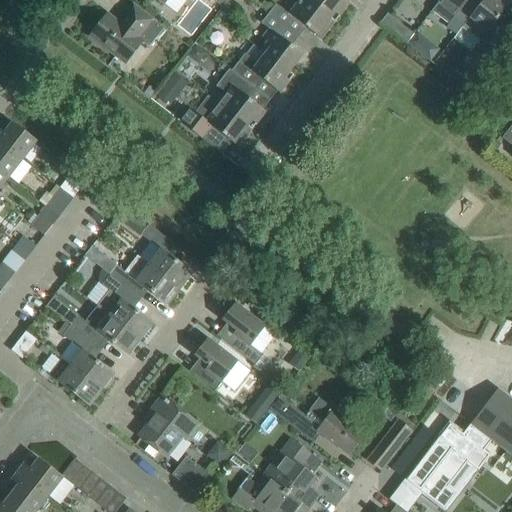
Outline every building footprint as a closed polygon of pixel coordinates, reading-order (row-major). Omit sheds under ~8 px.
[(335,23),(307,0),(306,1),(304,0),(298,0),(288,14),(321,40),(335,23)] [(349,4),(342,0),(306,0),(307,0),(335,23),(349,4)] [(462,8),(468,0),(439,0),(438,1),(456,15),(446,28),(455,35),(471,15),(462,8)] [(508,30),(497,21),(510,4),(504,0),(483,0),(471,15),(455,35),(456,35),(463,27),(480,40),(477,44),(489,54),(508,30)] [(263,2),(259,7),(268,13),(274,5),(269,2),(267,5),(263,2)] [(125,65),(142,42),(149,48),(164,29),(133,4),(119,23),(108,14),(89,37),(119,60),(125,65)] [(276,20),(283,11),(275,5),(274,5),(268,13),(276,20)] [(224,7),(218,15),(225,21),(231,12),(224,7)] [(268,30),(276,20),(268,13),(260,24),(268,30)] [(414,33),(388,13),(380,23),(407,43),(414,33)] [(289,72),(303,55),(274,32),(260,50),(293,76),(294,76),(289,72)] [(196,44),(188,55),(198,63),(207,52),(196,44)] [(293,76),(260,50),(259,51),(264,55),(257,65),(244,55),(232,71),(240,77),(246,68),(280,94),(293,76)] [(215,87),(226,95),(219,104),(223,108),(252,130),(266,112),(245,96),(252,87),(240,77),(232,71),(229,69),(215,87)] [(176,75),(166,87),(179,97),(188,84),(176,75)] [(149,88),(143,94),(150,99),(155,93),(149,88)] [(252,130),(223,108),(219,104),(208,96),(195,113),(191,110),(181,123),(203,140),(212,128),(234,144),(247,127),(251,130),(252,130)] [(37,142),(12,122),(4,133),(0,129),(0,142),(22,160),(37,142)] [(511,125),(503,138),(511,145),(511,144),(511,125)] [(22,160),(0,142),(0,171),(8,178),(22,160)] [(0,188),(8,178),(0,171),(0,188)] [(87,181),(74,171),(68,178),(81,188),(87,181)] [(60,189),(51,200),(46,207),(59,217),(73,199),(60,189)] [(44,236),(59,217),(46,207),(31,225),(44,236)] [(130,210),(121,222),(129,228),(138,217),(130,210)] [(192,274),(167,254),(174,245),(149,225),(140,236),(158,250),(148,264),(180,289),(192,274)] [(25,260),(36,247),(23,236),(12,250),(25,260)] [(0,289),(1,291),(15,273),(2,263),(0,265),(0,289)] [(180,289),(148,264),(135,281),(116,267),(109,276),(135,296),(142,286),(167,305),(180,289)] [(153,324),(127,305),(135,296),(109,276),(100,287),(108,293),(97,308),(107,316),(140,341),(153,324)] [(275,334),(251,315),(235,303),(222,320),(230,326),(220,339),(255,365),(261,357),(259,355),(275,334)] [(140,341),(107,316),(95,331),(76,317),(69,326),(95,346),(103,336),(128,356),(140,341)] [(114,375),(88,355),(95,346),(69,326),(60,338),(80,353),(69,366),(69,367),(100,392),(114,375)] [(22,360),(36,341),(37,341),(26,332),(11,351),(22,360)] [(250,372),(237,362),(207,339),(195,355),(203,361),(193,374),(215,392),(222,382),(234,392),(250,372)] [(303,343),(289,361),(300,369),(313,351),(303,343)] [(100,392),(69,367),(69,366),(61,359),(48,375),(89,406),(100,392)] [(511,401),(511,400),(497,389),(489,400),(505,412),(511,401)] [(167,457),(194,422),(162,397),(144,420),(149,424),(140,436),(167,457)] [(367,433),(352,421),(335,408),(333,410),(326,404),(313,407),(305,418),(278,398),(268,412),(301,437),(311,425),(317,430),(316,431),(349,456),(367,433)] [(402,443),(419,456),(453,414),(436,400),(402,443)] [(486,436),(505,412),(489,400),(471,424),(486,436)] [(511,401),(505,412),(486,436),(494,442),(505,450),(511,456),(511,401)] [(380,471),(411,430),(399,421),(367,461),(380,471)] [(449,425),(406,482),(443,511),(455,495),(449,490),(468,465),(478,472),(490,456),(485,453),(494,442),(486,436),(471,424),(462,435),(449,425)] [(316,478),(309,473),(319,461),(291,439),(262,476),(307,511),(319,495),(309,488),(316,478)] [(246,443),(237,453),(250,464),(258,454),(246,443)] [(61,476),(62,476),(39,459),(31,469),(24,464),(18,472),(49,495),(63,478),(61,476)] [(70,483),(83,466),(75,459),(62,476),(61,476),(63,478),(70,483)] [(78,490),(92,472),(83,466),(70,483),(78,490)] [(200,498),(213,482),(215,479),(199,467),(185,485),(200,498)] [(36,511),(49,495),(18,472),(11,480),(18,485),(10,495),(32,511),(36,511)] [(100,479),(92,472),(78,490),(87,497),(100,479)] [(306,511),(307,511),(262,476),(256,485),(248,478),(236,494),(232,499),(248,511),(252,506),(259,511),(306,511)] [(96,503),(109,486),(100,479),(87,497),(96,503)] [(104,510),(118,492),(109,486),(96,503),(104,510)] [(107,511),(116,511),(126,499),(118,492),(104,510),(107,511)] [(32,511),(10,495),(3,505),(0,502),(0,511),(32,511)]
